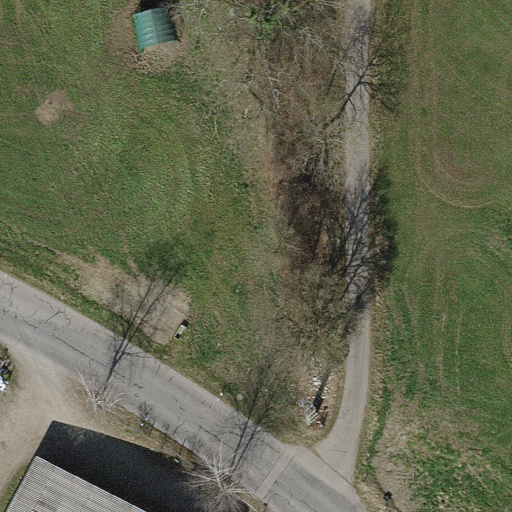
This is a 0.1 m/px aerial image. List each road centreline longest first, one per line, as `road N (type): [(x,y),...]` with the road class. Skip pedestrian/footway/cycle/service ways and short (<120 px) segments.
road 1 (unclassified): [(367,0),(357,367),(328,511)]
road 2 (unclassified): [(328,511),(199,418),(0,305)]
